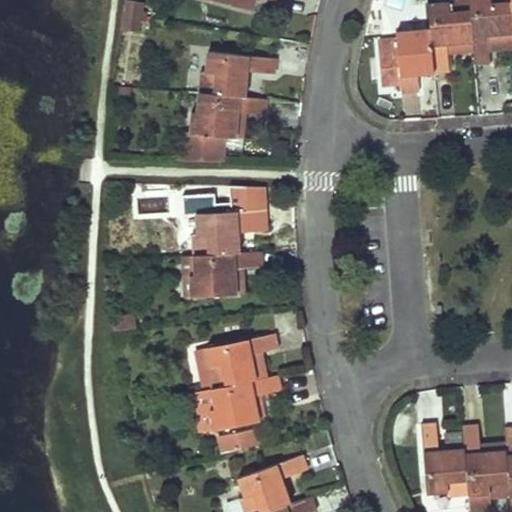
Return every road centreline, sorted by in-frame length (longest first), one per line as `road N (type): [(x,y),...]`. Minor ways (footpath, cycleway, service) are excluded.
road 1 (residential): [(321,146),(317,266),(342,399)]
road 2 (residential): [(415,353),(400,143)]
road 3 (residential): [(340,0),(321,146)]
